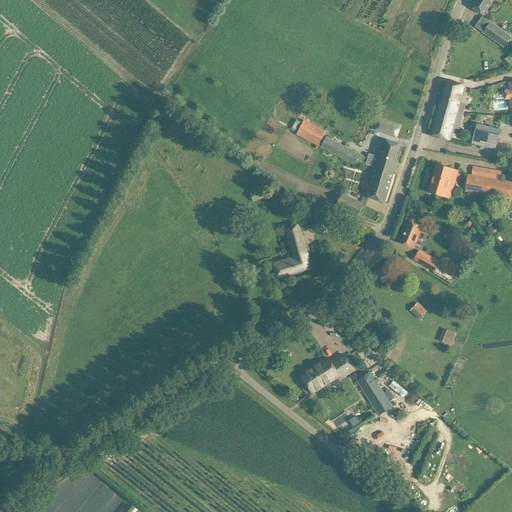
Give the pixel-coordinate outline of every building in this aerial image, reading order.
[(483,16),(494,0),(475,0),(471,7),(483,16)] [(490,23),(484,33),(504,47),(511,37),(490,23)] [(451,109),(459,111),(466,85),(446,79),(439,105),(451,108),(451,109)] [(450,141),(459,111),(451,109),(451,108),(439,105),(430,135),(450,141)] [(377,118),(373,128),(396,137),(400,127),(377,118)] [(365,157),(326,137),(324,136),(325,132),(304,121),(302,124),(324,142),(362,162),(365,157)] [(359,167),(362,162),(324,142),(302,124),(297,134),(321,147),(359,167)] [(478,125),(472,145),(495,151),(501,131),(478,125)] [(384,140),(375,167),(393,173),(402,145),(384,140)] [(437,164),(429,193),(450,199),(453,189),(447,187),(448,184),(452,185),(456,170),(437,164)] [(384,203),(393,173),(375,167),(366,197),(384,203)] [(511,182),(471,175),(468,175),(465,191),(511,198),(511,182)] [(262,186),(250,192),(254,201),(266,196),(262,186)] [(340,191),(336,197),(339,199),(336,204),(358,217),(364,205),(340,191)] [(423,227),(421,226),(423,222),(414,218),(412,222),(410,222),(401,243),(410,247),(413,249),(423,227)] [(315,219),(311,228),(326,235),(330,226),(315,219)] [(311,269),(297,223),(281,228),(291,257),(272,263),(277,280),(311,269)] [(434,271),(438,265),(418,253),(414,260),(434,271)] [(427,311),(418,302),(410,311),(419,320),(427,311)] [(444,329),(439,340),(450,346),(456,335),(444,329)] [(319,364),(302,375),(314,393),(352,369),(343,355),(331,363),(327,358),(319,363),(319,364)] [(366,376),(358,381),(379,415),(388,409),(392,407),(370,373),(366,376)] [(401,397),(405,392),(392,381),(388,386),(401,397)] [(348,403),(344,396),(339,399),(344,406),(348,403)]
